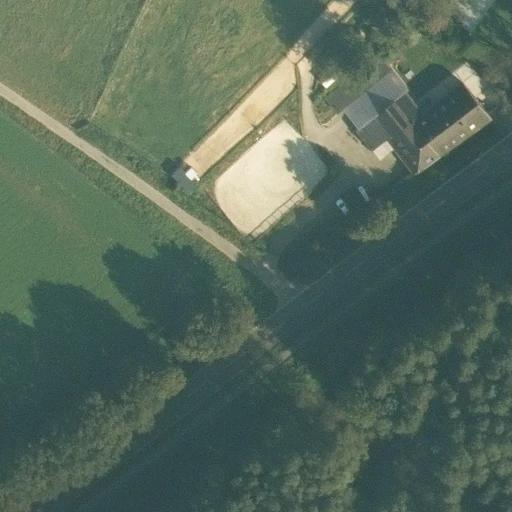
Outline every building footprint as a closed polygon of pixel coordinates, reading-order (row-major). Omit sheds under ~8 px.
[(449,0),(442,10),(470,30),(491,0),(449,0)] [(324,100),(335,114),(341,110),(391,69),(381,56),(362,70),(359,67),(341,83),(343,86),(324,100)] [(331,68),(318,79),(325,88),(338,77),(331,68)] [(341,110),(357,130),(372,118),(393,101),(403,93),(407,89),(391,69),(341,110)] [(395,148),(414,173),(432,160),(432,161),(490,118),(463,84),(422,116),(412,124),(412,123),(411,124),(403,114),(404,114),(403,113),(393,101),(372,118),(388,139),(395,148)] [(393,101),(403,113),(413,105),(403,93),(393,101)] [(422,116),(413,105),(403,113),(404,114),(403,114),(411,124),(412,123),(412,124),(422,116)] [(356,131),(373,151),(388,139),(372,118),(357,130),(356,131)] [(388,139),(373,151),(380,160),(395,148),(388,139)] [(179,169),(171,176),(187,194),(196,187),(179,169)]
